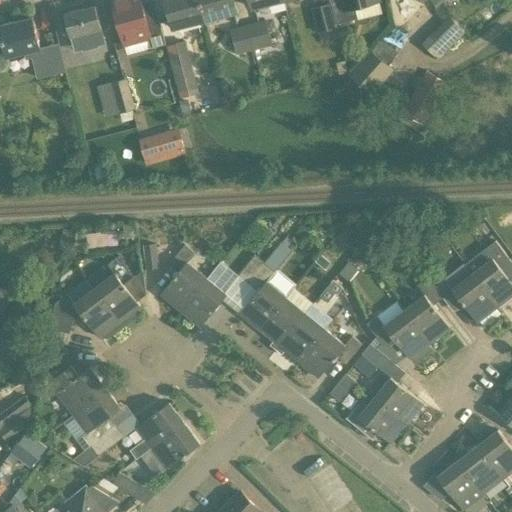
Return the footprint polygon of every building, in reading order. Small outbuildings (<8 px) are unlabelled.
[(122,37),(147,31),(151,47),(165,44),(159,21),(146,24),(140,0),(121,0),(114,2),(122,37)] [(204,21),(199,0),(165,0),(173,29),(204,21)] [(233,0),(199,0),(204,21),(205,25),(219,21),(222,16),(236,12),(233,0)] [(341,0),(342,4),(331,7),(330,7),(334,25),(335,25),(357,19),(354,7),(378,1),(377,0),(341,0)] [(330,7),(331,7),(330,4),(311,8),(317,34),(336,30),(335,25),(334,25),(330,7)] [(70,37),(79,34),(83,50),(97,47),(97,45),(104,43),(101,29),(95,6),(64,14),(65,18),(60,19),(64,33),(69,32),(70,37)] [(48,53),(42,55),(32,17),(0,25),(0,30),(7,57),(24,52),(26,59),(33,57),(38,78),(53,74),(48,53)] [(437,59),(465,32),(450,17),(423,44),(437,59)] [(266,19),(248,24),(254,49),(273,45),(266,19)] [(236,54),(254,49),(248,24),(230,29),(236,54)] [(398,52),(379,39),(371,51),(390,63),(398,52)] [(199,92),(185,40),(167,45),(181,97),(199,92)] [(428,68),(404,110),(427,123),(451,81),(428,68)] [(119,113),(135,108),(127,78),(111,83),(113,92),(119,113)] [(146,164),(186,153),(178,128),(139,139),(146,164)] [(286,234),(270,259),(281,266),(297,241),(286,234)] [(492,259),(472,274),(497,307),(511,295),(511,283),(501,269),(511,260),(497,241),(485,249),(492,259)] [(155,244),(143,245),(146,270),(157,269),(155,244)] [(160,295),(180,311),(207,278),(187,262),(195,253),(184,245),(169,265),(178,273),(160,295)] [(324,270),(330,263),(321,255),(315,262),(324,270)] [(115,273),(95,288),(120,322),(123,326),(138,315),(139,311),(137,309),(140,306),(123,283),(133,277),(118,256),(108,264),(115,273)] [(240,314),(260,330),(286,298),(267,282),(275,272),(255,256),(238,276),(257,293),(240,314)] [(450,308),(460,300),(477,323),(497,307),(472,274),(452,289),(445,280),(435,288),(443,298),(450,308)] [(227,294),(207,278),(180,311),(200,327),(227,294)] [(405,311),(429,344),(450,328),(433,306),(443,298),(435,288),(427,278),(417,286),(425,296),(405,310),(405,311)] [(337,295),(343,288),(333,280),(327,287),(337,295)] [(123,326),(120,322),(95,288),(74,304),(67,294),(54,304),(49,329),(69,333),(72,322),(82,315),(100,338),(103,335),(105,337),(108,337),(123,326)] [(0,295),(0,356),(1,358),(14,347),(4,336),(0,330),(0,309),(7,303),(0,295)] [(277,350),(279,346),(305,314),(286,298),(260,330),(273,341),(270,344),(277,350)] [(432,350),(428,345),(429,344),(405,311),(405,310),(397,299),(375,316),(376,317),(367,324),(382,344),(392,337),(409,359),(411,357),(413,360),(417,361),(432,350)] [(299,362),(325,330),(305,314),(279,346),(277,350),(281,353),(284,350),(299,362)] [(14,347),(1,358),(0,359),(9,369),(31,350),(13,329),(4,336),(14,347)] [(345,346),(325,330),(299,362),(318,378),(336,356),(345,364),(362,345),(352,337),(345,346)] [(382,370),(390,360),(370,344),(362,354),(382,370)] [(63,370),(64,371),(44,385),(51,395),(56,393),(71,413),(105,388),(90,367),(79,375),(71,364),(63,370)] [(340,402),(355,382),(345,374),(330,393),(340,402)] [(0,391),(10,403),(36,383),(37,375),(0,391)] [(407,424),(423,404),(391,378),(374,397),(407,424)] [(105,388),(71,413),(87,433),(82,436),(90,446),(116,426),(109,416),(120,408),(116,403),(105,388)] [(2,429),(20,415),(32,405),(24,396),(0,414),(0,426),(1,429),(2,429)] [(390,443),(407,424),(374,397),(365,409),(358,404),(347,418),(372,438),(377,432),(390,443)] [(511,401),(500,416),(511,425),(511,401)] [(137,459),(151,449),(184,423),(169,403),(135,428),(143,439),(129,449),(137,459)] [(0,429),(0,433),(6,441),(28,425),(20,415),(2,429),(1,429),(0,429)] [(167,469),(200,444),(184,423),(151,449),(167,469)] [(90,446),(97,457),(124,437),(116,426),(90,446)] [(27,430),(10,453),(28,466),(45,444),(27,430)] [(503,479),(511,471),(511,448),(498,430),(478,446),(503,479)] [(483,494),(503,479),(478,446),(458,461),(483,494)] [(463,510),(483,494),(458,461),(438,477),(463,510)] [(135,497),(141,485),(119,473),(113,484),(135,497)] [(112,498),(92,485),(88,489),(86,486),(66,502),(71,509),(67,511),(100,511),(101,511),(102,511),(103,511),(100,508),(112,498)] [(260,511),(241,492),(220,511),(260,511)]
